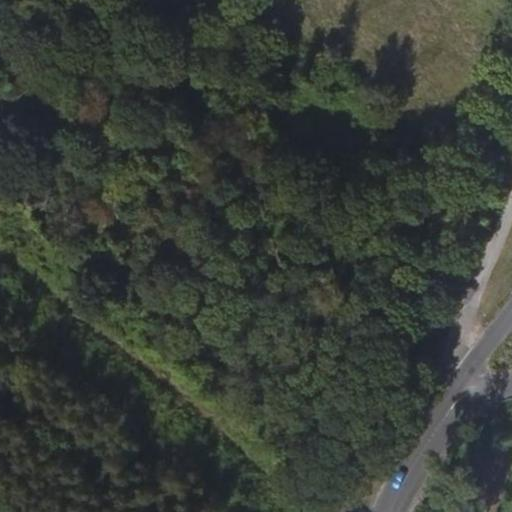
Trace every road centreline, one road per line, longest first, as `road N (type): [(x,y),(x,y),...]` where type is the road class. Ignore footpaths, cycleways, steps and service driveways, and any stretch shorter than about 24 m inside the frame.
road 1 (track): [(0,250),(315,511)]
road 2 (residential): [(474,364),(470,298),(511,207)]
